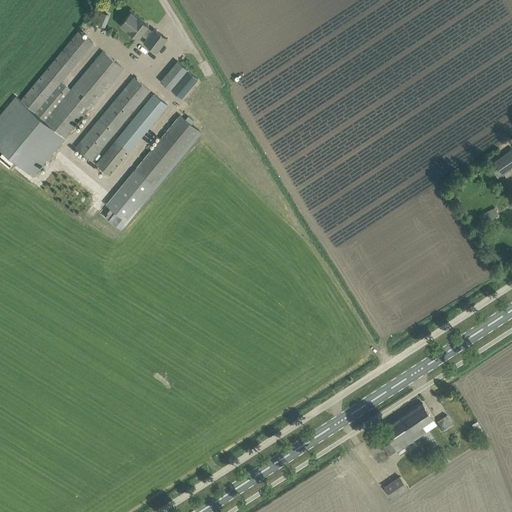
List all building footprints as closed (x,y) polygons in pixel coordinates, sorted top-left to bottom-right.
[(141,34),(145,38),(143,42),(156,53),(169,37),(155,27),(152,30),(147,27),(148,25),(131,12),(121,24),(138,38),(141,34)] [(78,30),(20,100),(65,137),(123,68),(102,50),(70,89),(61,82),(93,43),(78,30)] [(161,80),(171,89),(187,69),(178,61),(161,80)] [(75,146),(91,160),(150,90),(133,76),(75,146)] [(96,163),(109,174),(167,105),(154,93),(96,163)] [(65,137),(20,100),(15,96),(0,114),(0,147),(33,175),(65,137)] [(135,169),(154,185),(199,130),(180,114),(135,169)] [(122,230),(202,132),(199,130),(154,185),(135,169),(106,204),(111,208),(108,212),(109,212),(105,216),(122,230)] [(511,148),(494,161),(503,174),(511,167),(511,148)] [(477,217),(481,224),(499,215),(495,208),(477,217)] [(423,402),(383,429),(391,441),(396,449),(397,450),(398,451),(427,431),(426,429),(423,425),(433,418),(428,411),(423,402)] [(438,420),(444,429),(453,424),(447,415),(438,420)] [(400,476),(385,487),(393,499),(408,488),(400,476)]
